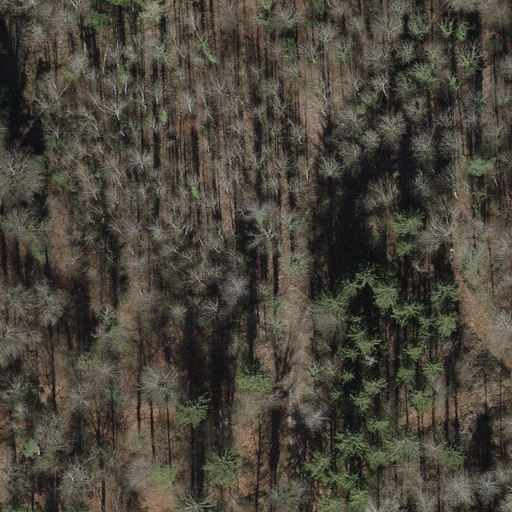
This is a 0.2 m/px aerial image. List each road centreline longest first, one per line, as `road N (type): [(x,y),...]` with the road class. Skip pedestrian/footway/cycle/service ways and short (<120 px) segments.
road 1 (track): [(316,511),(292,412),(307,312),(402,158),(511,65)]
road 2 (track): [(263,0),(0,83)]
